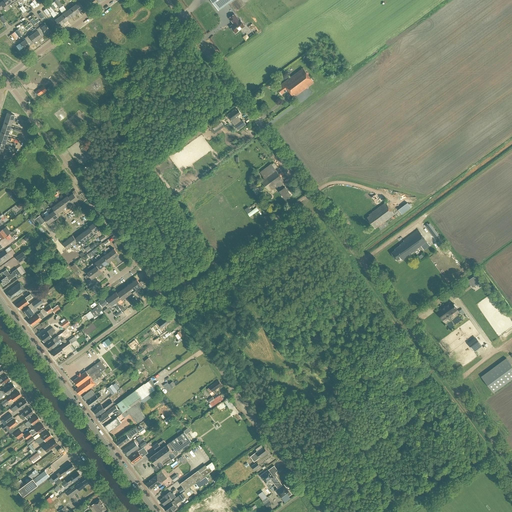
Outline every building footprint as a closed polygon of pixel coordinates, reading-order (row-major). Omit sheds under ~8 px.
[(7,5),(10,2),(11,3),(11,4),(12,6),(14,4),(12,1),(11,0),(3,0),(4,1),(2,2),(2,1),(0,1),(0,9),(3,8),(6,11),(9,8),(7,5)] [(59,8),(62,6),(58,0),(54,0),(54,1),(59,8)] [(210,0),(219,11),(232,0),(210,0)] [(78,11),(83,8),(78,2),(76,4),(75,3),(73,4),(78,11)] [(78,11),(73,4),(72,6),(72,7),(70,8),(75,14),(78,11)] [(75,14),(70,8),(68,10),(67,9),(66,10),(71,17),(75,14)] [(71,17),(66,10),(64,12),(63,14),(67,20),(71,17)] [(67,20),(63,14),(60,16),(59,15),(58,16),(63,23),(67,20)] [(234,14),(229,18),(233,24),(230,26),(235,33),(245,26),(240,19),(239,20),(234,14)] [(63,23),(58,16),(56,18),(54,20),(59,26),(63,23)] [(36,23),(32,18),(30,20),(33,25),(34,25),(36,27),(38,25),(36,23)] [(50,31),(45,24),(43,26),(42,25),(38,28),(43,35),(50,31)] [(258,31),(252,24),(249,26),(254,33),(258,31)] [(43,35),(38,28),(36,29),(37,30),(35,32),(34,31),(32,33),(37,40),(43,35)] [(37,40),(32,33),(30,34),(31,35),(29,36),(28,35),(26,37),(31,44),(37,40)] [(31,44),(26,37),(22,40),(23,41),(20,43),(25,49),(31,44)] [(303,68),(280,85),(281,86),(277,89),(282,95),(288,90),(294,98),(314,83),(303,68)] [(46,90),(43,86),(35,91),(38,95),(46,90)] [(236,116),(240,113),(238,109),(236,110),(235,109),(227,115),(232,121),(237,118),(236,116)] [(13,118),(14,114),(7,112),(5,118),(13,120),(14,118),(13,118)] [(236,129),(245,124),(242,119),(233,124),(236,129)] [(218,128),(223,124),(219,120),(211,126),(214,130),(218,128)] [(86,145),(81,149),(88,159),(94,155),(86,145)] [(285,199),(291,195),(285,187),(282,183),(284,181),(271,164),(260,172),(264,178),(261,180),(270,192),(277,186),(280,191),(285,199)] [(78,199),(76,197),(79,195),(75,190),(72,192),(73,193),(69,196),(68,194),(69,194),(68,192),(66,193),(67,196),(72,202),(72,203),(78,199)] [(72,202),(67,196),(63,198),(63,197),(62,195),(60,196),(62,199),(67,206),(72,202)] [(62,210),(67,206),(62,199),(58,202),(58,201),(58,200),(57,198),(54,200),(57,203),(62,210)] [(57,203),(53,206),(52,204),(53,204),(51,202),(49,204),(54,210),(57,213),(62,210),(57,203)] [(395,215),(385,202),(369,214),(369,215),(367,217),(375,229),(378,227),(381,230),(388,224),(386,221),(395,215)] [(406,202),(397,208),(400,214),(410,208),(406,202)] [(249,217),(258,210),(256,206),(246,213),(249,217)] [(53,220),(59,216),(57,213),(54,210),(50,213),(49,211),(50,211),(48,209),(46,210),(49,214),(49,213),(53,220)] [(48,224),(53,220),(49,213),(49,214),(45,216),(44,215),(45,215),(43,212),(41,214),(48,224)] [(40,225),(45,222),(40,215),(36,218),(40,225)] [(97,230),(100,233),(102,232),(95,222),(89,226),(90,227),(94,232),(97,230)] [(434,238),(438,234),(429,222),(424,226),(434,238)] [(94,232),(90,227),(85,231),(90,237),(93,235),(96,238),(98,237),(94,232)] [(427,242),(418,230),(403,240),(404,242),(400,245),(395,249),(395,250),(391,253),(392,254),(391,254),(393,256),(397,260),(400,258),(402,260),(421,246),(424,250),(430,246),(427,242)] [(90,237),(85,231),(80,234),(85,241),(88,239),(90,242),(93,240),(90,237)] [(88,244),(85,241),(80,234),(75,238),(80,245),(83,242),(85,246),(88,244)] [(80,245),(75,238),(73,235),(68,239),(73,246),(76,243),(78,247),(80,245)] [(75,249),(73,246),(68,239),(63,243),(67,249),(71,247),(73,250),(75,249)] [(119,254),(114,248),(111,250),(109,247),(107,248),(114,258),(119,254)] [(114,258),(107,248),(105,250),(107,253),(104,255),(109,262),(114,258)] [(19,262),(26,257),(22,252),(15,257),(19,262)] [(109,262),(104,255),(101,257),(99,254),(97,256),(105,265),(109,262)] [(105,265),(97,256),(95,257),(98,260),(95,263),(97,265),(100,269),(105,265)] [(78,270),(79,270),(75,264),(72,266),(71,267),(75,273),(78,270)] [(102,272),(100,269),(97,265),(94,267),(92,264),(90,266),(97,275),(102,272)] [(97,275),(90,266),(88,267),(90,270),(87,273),(88,274),(85,276),(88,281),(92,278),(92,279),(97,275)] [(15,275),(16,276),(17,278),(22,275),(20,273),(17,268),(12,271),(13,272),(10,274),(7,269),(3,272),(2,271),(0,272),(0,273),(3,278),(1,280),(2,281),(1,282),(3,285),(6,283),(10,281),(9,280),(15,275)] [(476,275),(468,281),(472,286),(480,280),(476,275)] [(139,287),(142,285),(143,287),(146,285),(142,280),(140,282),(137,278),(132,282),(140,292),(143,296),(146,294),(143,290),(141,291),(139,287)] [(39,287),(35,281),(26,287),(29,292),(30,293),(39,287)] [(16,296),(25,290),(19,282),(11,289),(6,293),(11,299),(16,296)] [(140,292),(132,282),(128,286),(132,292),(135,290),(138,293),(140,292)] [(129,294),(132,292),(128,286),(123,289),(130,299),(132,298),(129,294)] [(452,298),(461,292),(459,288),(450,294),(452,298)] [(123,289),(118,293),(122,298),(123,299),(126,297),(128,300),(130,299),(123,289)] [(119,300),(122,298),(118,293),(117,291),(112,295),(119,305),(121,303),(119,300)] [(27,300),(32,297),(30,294),(25,298),(16,304),(19,309),(28,303),(27,300)] [(112,305),(115,303),(118,306),(119,305),(112,295),(107,299),(112,305)] [(38,310),(35,307),(42,302),(39,297),(28,306),(29,307),(24,310),(28,317),(38,310)] [(99,302),(103,306),(108,303),(104,298),(99,302)] [(451,302),(437,312),(443,320),(446,317),(447,318),(448,318),(450,317),(450,316),(449,315),(457,309),(451,302)] [(60,304),(52,310),(54,313),(62,307),(60,304)] [(98,306),(91,311),(93,315),(94,318),(97,315),(98,316),(101,314),(101,313),(102,312),(98,306)] [(123,312),(118,306),(116,308),(118,312),(115,314),(117,317),(123,312)] [(40,318),(43,315),(40,312),(36,315),(28,321),(32,326),(35,323),(36,323),(37,322),(37,321),(41,319),(40,318)] [(162,328),(171,321),(168,318),(162,322),(161,321),(158,323),(162,328)] [(69,322),(67,319),(60,324),(62,327),(69,322)] [(56,344),(55,343),(62,338),(68,334),(73,330),(70,326),(65,329),(65,330),(46,344),(47,346),(49,349),(53,346),(55,346),(55,345),(56,344)] [(51,333),(55,330),(52,327),(40,336),(44,342),(47,339),(48,339),(49,338),(49,337),(50,337),(50,336),(52,334),(51,333)] [(164,330),(159,334),(164,339),(168,335),(164,330)] [(74,336),(69,340),(51,353),(55,357),(60,354),(60,355),(64,352),(63,350),(72,344),(71,343),(77,339),(74,336)] [(108,338),(102,342),(104,347),(111,343),(108,338)] [(469,344),(474,351),(481,345),(476,339),(469,344)] [(144,360),(148,365),(152,362),(147,357),(144,360)] [(511,365),(506,358),(481,377),(493,393),(511,378),(511,365)] [(80,394),(84,391),(81,387),(92,379),(89,375),(98,369),(100,372),(106,368),(101,361),(81,375),(80,373),(78,375),(79,377),(74,380),(79,387),(76,389),(80,394)] [(81,387),(84,391),(85,390),(86,391),(92,386),(93,386),(95,385),(95,384),(94,383),(98,380),(96,379),(102,374),(100,372),(98,369),(89,375),(92,379),(81,387)] [(5,382),(9,378),(7,375),(3,377),(0,378),(0,383),(1,383),(2,385),(5,383),(5,382)] [(220,387),(222,386),(218,380),(209,387),(207,388),(212,395),(216,392),(215,390),(219,386),(220,387)] [(155,389),(149,381),(145,384),(144,383),(117,404),(123,412),(139,400),(155,389)] [(167,382),(163,385),(168,391),(172,389),(171,388),(175,385),(172,381),(168,384),(167,382)] [(10,391),(15,387),(14,386),(15,386),(13,384),(12,383),(9,386),(8,385),(4,389),(2,391),(3,394),(6,392),(7,394),(8,394),(11,393),(10,392),(11,392),(10,391)] [(107,388),(112,394),(117,391),(112,384),(107,388)] [(86,401),(95,394),(92,389),(89,391),(82,396),(86,401)] [(16,398),(21,394),(18,391),(15,394),(14,393),(1,403),(3,406),(12,399),(13,401),(17,399),(16,398)] [(98,399),(101,396),(100,394),(96,397),(95,395),(91,399),(91,400),(88,402),(88,403),(89,405),(90,405),(90,406),(96,402),(96,403),(99,400),(98,399)] [(213,406),(223,399),(220,395),(214,399),(213,397),(208,400),(213,406)] [(230,409),(234,405),(231,400),(229,397),(226,399),(224,401),(230,409)] [(23,406),(27,403),(25,399),(22,402),(21,401),(17,404),(11,409),(13,412),(19,407),(20,409),(23,407),(23,406)] [(105,410),(114,403),(111,400),(103,407),(101,404),(97,407),(98,408),(94,411),(97,416),(100,413),(101,414),(105,410)] [(145,408),(139,400),(123,412),(121,414),(124,418),(130,414),(137,423),(145,417),(141,411),(145,408)] [(111,417),(110,416),(118,409),(115,405),(102,416),(99,418),(103,423),(111,417)] [(29,415),(33,412),(32,411),(33,411),(31,409),(30,408),(28,410),(27,409),(22,413),(23,413),(20,416),(22,419),(22,418),(23,420),(26,418),(30,416),(29,415)] [(14,417),(10,413),(4,418),(7,422),(14,417)] [(29,420),(25,424),(27,427),(31,423),(32,425),(39,419),(36,415),(29,420)] [(118,424),(121,422),(117,417),(105,425),(110,431),(116,426),(118,425),(118,424)] [(12,427),(17,423),(15,419),(3,428),(5,432),(7,430),(9,433),(14,429),(12,427)] [(32,429),(23,436),(26,439),(31,435),(32,436),(37,432),(38,433),(45,428),(41,423),(32,430),(32,429)] [(129,432),(120,439),(121,439),(116,443),(119,446),(124,442),(125,443),(130,439),(128,436),(130,435),(133,435),(137,432),(138,433),(140,431),(138,429),(141,426),(140,425),(129,432)] [(17,439),(24,435),(19,429),(13,433),(17,439)] [(48,431),(42,436),(41,435),(34,440),(35,442),(37,441),(39,443),(44,440),(45,441),(52,436),(48,431)] [(178,452),(191,442),(186,434),(184,432),(171,441),(178,452)] [(57,444),(54,439),(43,447),(46,452),(57,444)] [(127,455),(139,447),(135,441),(123,450),(127,455)] [(178,452),(171,441),(167,444),(173,452),(175,455),(177,454),(178,453),(178,452)] [(155,469),(159,467),(175,455),(173,452),(167,444),(150,456),(155,464),(152,466),(155,469)] [(59,454),(64,451),(61,447),(58,450),(57,449),(53,452),(45,458),(45,457),(38,463),(41,467),(50,460),(50,461),(56,457),(59,455),(59,454)] [(142,456),(148,452),(144,447),(139,451),(138,451),(130,457),(134,463),(142,457),(142,456)] [(260,458),(268,453),(264,448),(258,452),(257,451),(250,456),(254,461),(260,457),(260,458)] [(33,463),(41,457),(37,452),(29,458),(33,463)] [(198,470),(180,483),(183,487),(178,490),(181,493),(185,490),(217,467),(213,461),(206,466),(205,465),(198,470)] [(254,470),(260,466),(257,462),(251,466),(254,470)] [(73,467),(72,464),(71,463),(49,480),(51,483),(66,472),(67,473),(70,471),(69,470),(73,467)] [(268,471),(261,476),(266,482),(271,478),(275,483),(278,481),(276,477),(277,476),(274,471),(276,470),(274,466),(268,471)] [(49,476),(45,470),(33,479),(32,478),(17,490),(22,496),(49,476)] [(32,474),(31,472),(27,475),(30,479),(38,473),(36,471),(32,474)] [(66,480),(61,483),(64,487),(69,484),(68,483),(72,481),(73,482),(76,480),(76,479),(80,476),(77,472),(75,474),(66,480)] [(160,472),(150,480),(150,481),(146,483),(151,489),(154,487),(155,487),(162,482),(160,479),(163,477),(160,472)] [(220,474),(213,480),(215,483),(222,477),(220,474)] [(82,482),(81,481),(66,492),(70,497),(85,486),(84,485),(88,483),(85,479),(82,482)] [(282,486),(278,481),(275,483),(279,489),(277,490),(281,496),(287,492),(289,495),(291,494),(288,490),(287,490),(283,485),(282,486)] [(171,493),(170,491),(163,496),(164,497),(161,500),(164,505),(172,500),(172,499),(176,496),(173,492),(171,493)] [(168,510),(170,511),(178,506),(178,505),(180,504),(178,502),(186,496),(183,493),(174,499),(175,500),(164,508),(167,511),(168,510)] [(92,505),(96,511),(102,511),(107,509),(100,499),(92,505)]
